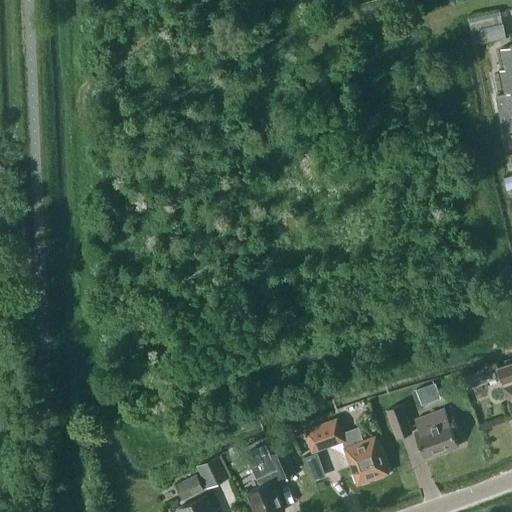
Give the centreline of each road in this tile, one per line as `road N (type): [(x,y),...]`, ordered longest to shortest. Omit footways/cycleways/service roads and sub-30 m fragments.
road 1 (unknown): [(511,308),(497,340),(170,453),(138,448),(84,350),(75,0)]
road 2 (unknown): [(62,511),(39,0)]
road 3 (unknown): [(444,12),(511,300)]
road 4 (unknown): [(287,18),(79,87)]
road 5 (unknown): [(287,18),(296,40),(313,49),(474,0)]
